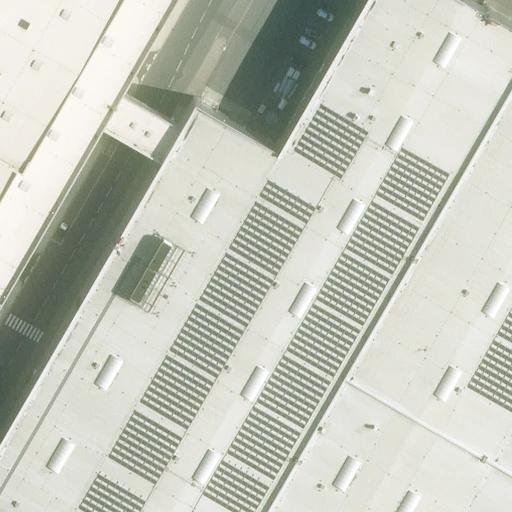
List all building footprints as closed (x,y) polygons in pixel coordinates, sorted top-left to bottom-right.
[(95,0),(0,0),(0,131),(15,140),(95,0)] [(0,511),(511,511),(511,13),(489,0),(360,0),(287,127),(203,79),(179,120),(159,155),(0,430),(0,511)] [(95,0),(15,140),(0,166),(0,292),(99,120),(119,86),(168,0),(95,0)] [(119,86),(99,120),(159,155),(179,120),(119,86)] [(0,166),(15,140),(0,131),(0,166)]
